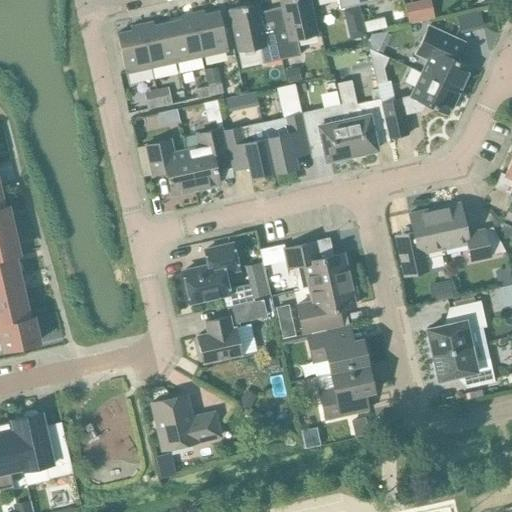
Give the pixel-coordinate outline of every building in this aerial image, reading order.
[(270,10),(281,59),(299,55),(296,38),(314,33),(306,0),(286,0),(282,1),(283,7),(270,10)] [(337,0),(339,9),(359,5),(357,0),(337,0)] [(431,0),(417,0),(405,3),(410,23),(436,17),(431,0)] [(258,46),(262,64),(281,59),(270,10),(257,13),(255,7),(244,9),(244,8),(231,11),(239,50),(258,46)] [(347,37),(363,37),(365,14),(348,13),(347,37)] [(219,14),(193,20),(202,59),(228,53),(219,14)] [(168,25),(177,64),(202,59),(193,20),(168,25)] [(168,25),(143,31),(152,70),(177,64),(168,25)] [(421,74),(459,91),(469,68),(454,61),(462,44),(428,28),(415,55),(427,61),(421,74)] [(143,31),(117,37),(126,76),(152,70),(143,31)] [(219,68),(207,70),(210,86),(198,88),(199,96),(223,92),(219,68)] [(424,104),(447,115),(459,91),(421,74),(410,98),(405,99),(409,114),(420,112),(424,104)] [(284,115),(303,110),(296,82),(277,87),(284,115)] [(232,122),(262,114),(256,90),(226,99),(232,122)] [(147,100),(149,109),(160,107),(158,98),(147,100)] [(384,104),(390,128),(392,139),(409,135),(401,100),(384,104)] [(216,101),(205,105),(210,121),(222,117),(216,101)] [(351,102),(343,104),(355,156),(377,151),(382,150),(378,130),(390,128),(384,104),(381,105),(380,101),(356,106),(351,102)] [(343,104),(304,113),(311,145),(322,143),(326,162),(355,156),(343,104)] [(311,145),(304,113),(265,121),(277,173),(297,169),(293,149),(311,145)] [(226,130),(227,132),(236,172),(248,169),(250,179),(277,173),(265,121),(226,130)] [(191,154),(200,191),(220,186),(214,164),(230,160),(232,172),(236,172),(227,132),(223,133),(223,130),(197,136),(200,149),(191,151),(191,154)] [(167,174),(172,197),(200,191),(191,154),(191,151),(173,155),(171,142),(145,148),(152,178),(167,174)] [(494,189),(509,196),(511,189),(511,159),(504,176),(501,174),(494,189)] [(467,245),(471,262),(490,258),(484,230),(466,234),(459,204),(434,210),(443,251),(467,245)] [(0,230),(12,227),(7,207),(3,208),(2,206),(0,206),(0,230)] [(416,246),(398,250),(404,277),(423,273),(428,272),(424,255),(443,251),(434,210),(409,215),(413,233),(416,246)] [(0,230),(0,254),(17,250),(12,227),(0,230)] [(316,243),(285,250),(288,267),(293,266),(299,292),(310,290),(353,280),(350,266),(346,267),(343,255),(320,260),(316,243)] [(184,273),(191,304),(229,295),(225,274),(238,271),(233,246),(205,252),(209,267),(184,273)] [(0,278),(18,274),(14,254),(18,253),(17,250),(0,254),(0,278)] [(0,278),(0,301),(23,297),(18,274),(0,278)] [(297,307),(304,336),(307,335),(333,329),(329,313),(355,307),(352,295),(356,294),(353,280),(310,290),(313,303),(297,307)] [(497,306),(511,304),(511,284),(495,286),(497,306)] [(0,301),(0,325),(28,319),(23,297),(0,301)] [(427,330),(433,355),(471,347),(486,343),(482,328),(486,327),(480,302),(449,309),(452,324),(427,330)] [(28,319),(0,325),(0,350),(38,342),(33,318),(28,319)] [(198,337),(204,365),(242,356),(236,329),(233,330),(230,318),(206,323),(208,335),(198,337)] [(331,375),(368,366),(362,340),(353,342),(349,326),(333,329),(307,335),(314,364),(328,361),(331,375)] [(464,375),(467,388),(494,382),(489,358),(486,343),(471,347),(433,355),(438,381),(464,375)] [(374,393),(368,366),(331,375),(317,378),(326,421),(368,411),(365,395),(374,393)] [(482,397),(481,391),(469,393),(470,400),(482,397)] [(153,405),(164,451),(222,438),(216,414),(194,419),(188,396),(153,405)] [(45,465),(48,479),(72,473),(64,436),(47,440),(41,413),(38,413),(34,410),(25,412),(23,417),(11,420),(23,470),(45,465)] [(0,489),(13,487),(9,471),(22,468),(23,470),(11,420),(11,422),(0,424),(0,489)] [(157,456),(162,476),(175,473),(170,452),(157,456)]
